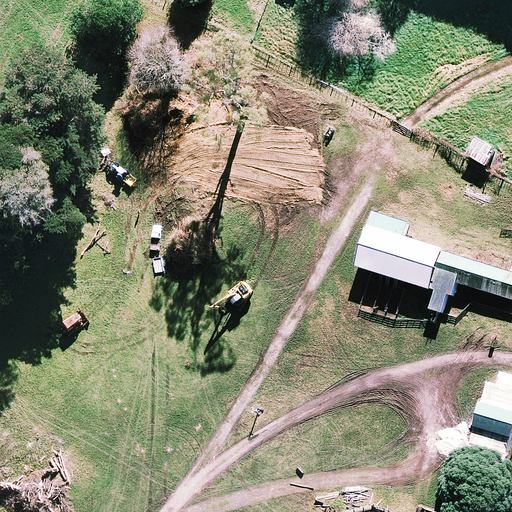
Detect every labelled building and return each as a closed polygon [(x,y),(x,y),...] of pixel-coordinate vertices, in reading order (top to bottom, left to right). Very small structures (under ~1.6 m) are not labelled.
[(496,145),(474,134),(462,156),(483,168),(496,145)] [(410,225),(376,214),(358,266),(439,293),(433,310),(446,314),(452,296),(455,297),(459,285),(511,303),(511,274),(406,238),(410,225)] [(477,423),(511,433),(511,373),(503,371),(500,382),(490,379),(477,423)] [(511,434),(511,433),(477,423),(469,448),(505,459),(511,434)] [(333,511),(308,502),(304,511),(333,511)]
